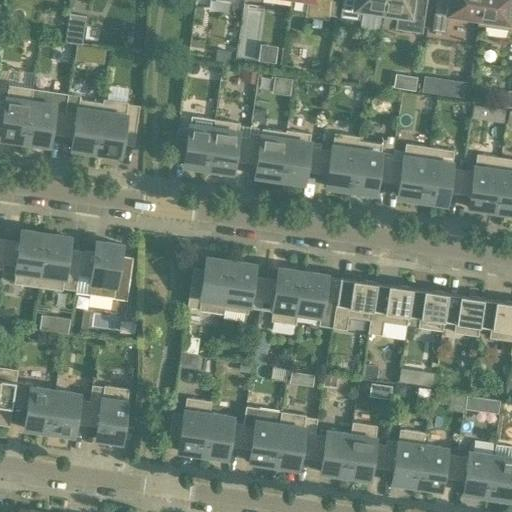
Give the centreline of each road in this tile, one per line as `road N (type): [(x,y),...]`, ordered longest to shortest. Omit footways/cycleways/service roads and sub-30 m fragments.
road 1 (residential): [(511,258),(0,184)]
road 2 (residential): [(315,511),(0,464)]
